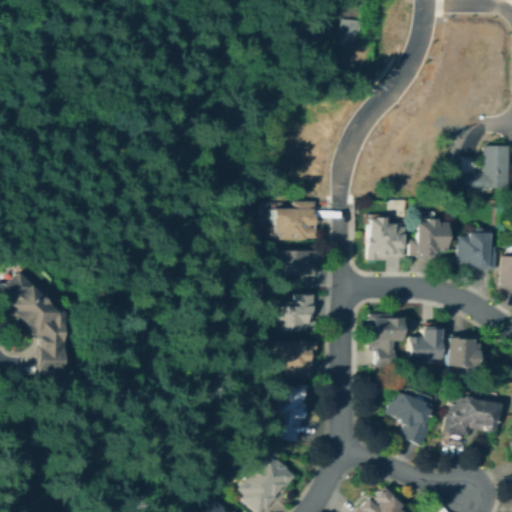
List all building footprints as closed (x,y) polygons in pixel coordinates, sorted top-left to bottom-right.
[(445,17),(426,17),(426,28),(415,27),(414,45),(444,46),(445,17)] [(295,18),(317,26),(314,33),(322,36),(317,50),(306,46),(301,59),(280,50),(295,18)] [(358,21),(358,45),(341,45),(341,21),(358,21)] [(504,148),(504,186),(488,186),(488,190),(463,190),(463,173),(482,174),(482,148),(504,148)] [(359,186),(375,187),(376,160),(359,160),(359,186)] [(311,204),(310,237),(295,236),(295,237),(267,237),(267,228),(278,228),(278,212),(293,212),(294,204),(311,204)] [(442,224),(442,251),(432,251),(432,257),(406,257),(406,241),(414,241),(414,213),(430,213),(430,224),(442,224)] [(399,227),(399,258),(366,258),(366,224),(388,224),(388,227),(399,227)] [(483,234),(483,267),(464,267),(464,261),(455,261),(455,237),(464,237),(464,234),(483,234)] [(311,254),(311,287),(293,287),(293,276),(279,276),(279,254),(311,254)] [(511,283),(500,283),(500,257),(511,257),(511,283)] [(57,314),(57,370),(35,370),(35,341),(31,338),(30,338),(0,306),(0,288),(14,275),(50,314),(57,314)] [(310,295),(310,306),(311,306),(311,328),(277,328),(277,314),(269,314),(269,301),(289,301),(289,305),(291,305),(291,295),(310,295)] [(397,318),(397,337),(387,337),(387,345),(385,345),(385,347),(389,347),(389,363),(375,363),(375,345),(368,345),(368,314),(387,314),(387,318),(397,318)] [(435,328),(434,356),(426,356),(426,360),(416,360),(416,356),(406,356),(406,339),(421,339),(421,328),(435,328)] [(309,349),(309,373),(282,373),(282,357),(276,357),(276,342),(308,342),(308,349),(309,349)] [(472,342),(472,366),(447,365),(447,342),(472,342)] [(300,390),(294,438),(270,435),(276,387),(300,390)] [(426,424),(419,443),(398,435),(402,424),(395,421),(397,416),(385,412),(393,391),(421,401),(419,408),(424,410),(420,422),(426,424)] [(490,404),(485,430),(466,427),(464,435),(443,431),(450,396),(490,404)] [(274,498),(257,511),(255,511),(238,491),(245,485),(240,480),(257,466),(251,459),(269,444),(280,457),(276,460),(290,477),(270,493),(274,498)] [(394,511),(354,511),(366,502),(378,493),(394,511)] [(227,511),(204,511),(214,501),(227,511)]
